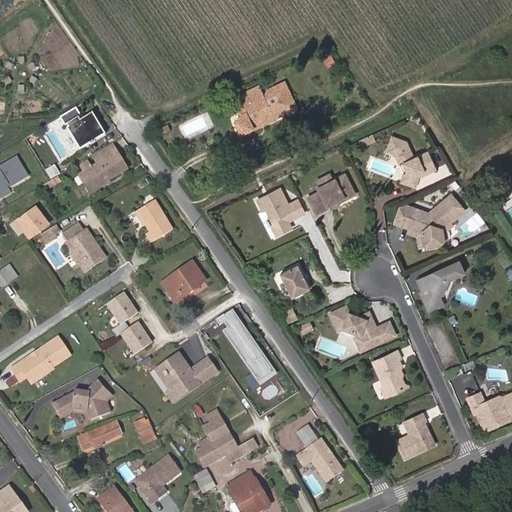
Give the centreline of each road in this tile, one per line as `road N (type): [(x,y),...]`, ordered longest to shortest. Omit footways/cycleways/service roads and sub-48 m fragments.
road 1 (residential): [(387,500),(114,94)]
road 2 (residential): [(474,458),(399,294),(379,278)]
